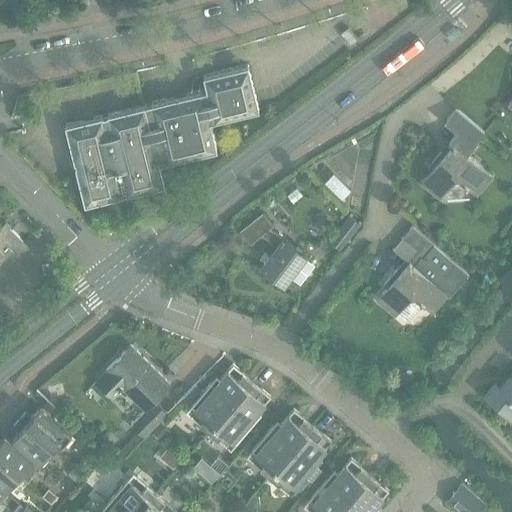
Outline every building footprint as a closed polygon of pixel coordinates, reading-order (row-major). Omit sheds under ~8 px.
[(348,26),(340,32),(350,46),(358,40),(348,26)] [(457,27),(447,35),(451,41),(461,33),(457,27)] [(144,104),(159,163),(216,149),(209,121),(258,109),(247,64),(203,75),(206,89),(144,104)] [(28,99),(19,100),(20,109),(30,107),(28,99)] [(158,163),(159,163),(144,104),(65,124),(84,203),(163,184),(158,163)] [(484,132),(478,126),(456,108),(445,121),(457,131),(448,142),(452,145),(445,154),(441,151),(427,167),(431,170),(421,181),(439,196),(448,186),(466,184),(476,193),(491,175),(466,154),(484,132)] [(314,264),(304,257),(306,255),(283,237),(282,238),(268,227),(272,224),(263,212),(240,231),(250,242),(261,233),(277,245),(261,266),(284,284),(290,276),(300,284),(314,264)] [(360,225),(356,222),(349,216),(329,242),(340,251),(360,225)] [(0,263),(22,240),(9,228),(11,226),(6,221),(2,226),(0,224),(0,263)] [(387,287),(377,299),(395,314),(412,294),(432,311),(446,294),(449,297),(469,273),(466,271),(412,225),(401,238),(414,249),(397,268),(383,284),(387,287)] [(130,421),(144,435),(167,412),(152,398),(169,382),(131,343),(105,369),(106,370),(97,379),(112,395),(122,385),(144,407),(130,421)] [(208,430),(252,379),(233,363),(216,383),(212,380),(191,405),(194,408),(189,414),(208,430)] [(511,368),(496,386),(491,382),(481,395),(511,421),(511,420),(511,368)] [(253,415),(270,395),(252,379),(208,430),(227,446),(232,440),(236,443),(257,418),(253,415)] [(62,384),(46,388),(49,401),(65,397),(62,384)] [(19,417),(53,446),(59,440),(63,443),(71,433),(39,406),(31,416),(25,411),(24,411),(19,417)] [(269,475),(312,424),(294,408),(277,428),(273,424),(251,449),(255,453),(250,459),(269,475)] [(39,463),(53,446),(19,417),(13,424),(19,429),(11,438),(11,439),(39,463)] [(159,422),(150,430),(160,439),(168,431),(159,422)] [(314,460),(331,440),(312,424),(269,475),(288,491),(293,485),(296,488),(318,463),(314,460)] [(11,439),(11,438),(5,433),(0,439),(0,458),(19,474),(19,475),(28,482),(38,463),(39,463),(11,439)] [(116,454),(121,458),(122,460),(143,439),(137,433),(116,454)] [(85,457),(92,464),(100,455),(93,448),(85,457)] [(171,451),(164,460),(173,468),(180,459),(171,451)] [(110,455),(106,458),(115,467),(119,464),(110,455)] [(312,511),(336,511),(370,473),(351,457),(334,477),(330,473),(308,498),(312,502),(307,508),(312,511)] [(0,487),(5,491),(19,475),(19,474),(0,458),(0,487)] [(67,473),(77,482),(84,473),(74,465),(67,473)] [(211,480),(217,473),(209,466),(203,473),(211,480)] [(371,509),(388,489),(370,473),(336,511),(374,511),(375,511),(371,509)] [(137,511),(156,491),(137,475),(132,481),(128,478),(106,503),(110,506),(104,511),(137,511)] [(461,483),(453,492),(475,511),(477,511),(485,503),(461,483)] [(52,503),(58,496),(49,488),(43,495),(52,503)] [(170,511),(174,507),(156,491),(137,511),(170,511)] [(261,505),(260,495),(255,491),(246,501),(257,510),(261,505)] [(475,511),(453,492),(445,502),(456,511),(475,511)]
